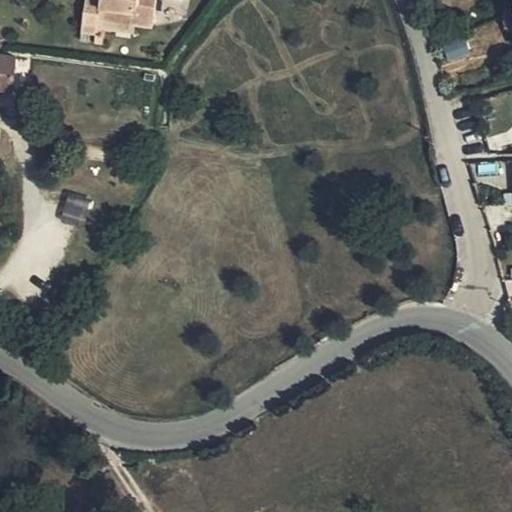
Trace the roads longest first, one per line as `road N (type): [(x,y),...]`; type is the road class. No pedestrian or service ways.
road 1 (tertiary): [(0,352),(129,433),(161,436),(212,426),(397,318),(460,323)]
road 2 (residential): [(460,323),(477,285),(478,233),(405,0)]
